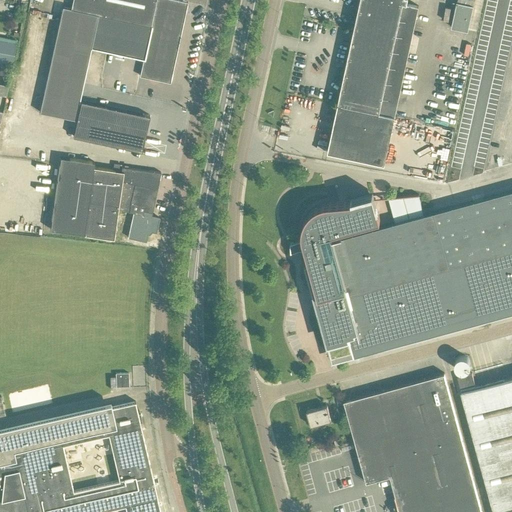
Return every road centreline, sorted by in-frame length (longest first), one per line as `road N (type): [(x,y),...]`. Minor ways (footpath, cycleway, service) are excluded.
road 1 (residential): [(166,438),(164,280),(221,0)]
road 2 (residential): [(254,397),(236,318),(235,192),(276,0)]
road 3 (primary): [(234,511),(202,350),(206,197)]
road 4 (primary): [(206,197),(187,339),(194,462)]
road 5 (residential): [(511,327),(254,397)]
road 6 (primary): [(248,0),(206,197)]
